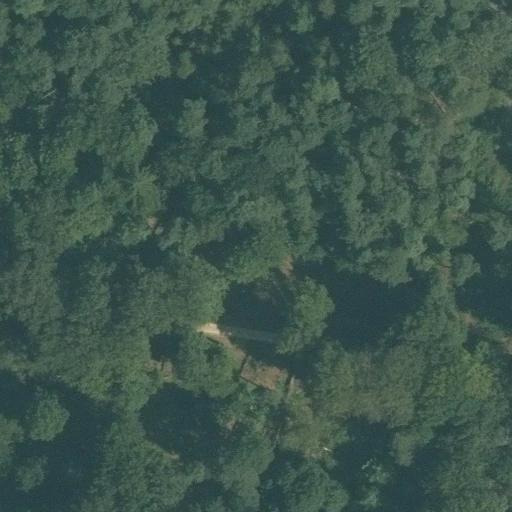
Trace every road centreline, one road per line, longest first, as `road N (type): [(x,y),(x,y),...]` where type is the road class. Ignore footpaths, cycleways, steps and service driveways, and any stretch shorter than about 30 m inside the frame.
road 1 (track): [(0,293),(511,374)]
road 2 (track): [(511,382),(486,391),(449,436),(448,511)]
